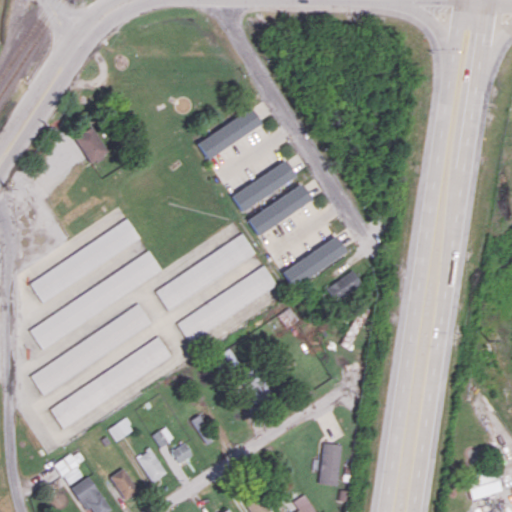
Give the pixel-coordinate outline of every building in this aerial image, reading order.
[(206,158),(258,123),(248,107),(195,143),(206,158)] [(93,162),(110,151),(94,126),(77,137),(93,162)] [(238,210),(289,176),(278,160),(227,194),(238,210)] [(255,234),(308,199),(298,183),(244,218),(255,234)] [(40,302),(139,238),(126,218),(27,282),(40,302)] [(153,288),(166,308),(255,254),(243,234),(153,288)] [(278,271),(332,235),(342,250),(288,286),(278,271)] [(26,325),(38,346),(162,273),(149,253),(26,325)] [(277,287),(265,267),(174,319),(186,339),(277,287)] [(325,286),(333,300),(361,284),(352,270),(325,286)] [(27,371),(39,392),(152,326),(139,305),(27,371)] [(171,358),(159,337),(47,405),(60,425),(171,358)] [(215,436),(199,413),(189,420),(205,444),(215,436)] [(114,440),(132,429),(124,416),(106,428),(114,440)] [(158,446),(172,438),(165,426),(151,434),(158,446)] [(178,462),(191,454),(183,442),(170,450),(178,462)] [(317,482),(336,484),(341,444),(322,442),(317,482)] [(151,482),(166,472),(149,447),(134,457),(151,482)] [(53,463),(66,484),(81,474),(68,453),(53,463)] [(137,490),(122,467),(108,476),(123,499),(137,490)] [(472,499),(501,489),(494,467),(464,477),(472,499)] [(91,511),(105,511),(108,511),(89,475),(70,485),(83,511),(89,508),(91,511)] [(264,511),(268,509),(256,490),(241,500),(248,511),(264,511)]
